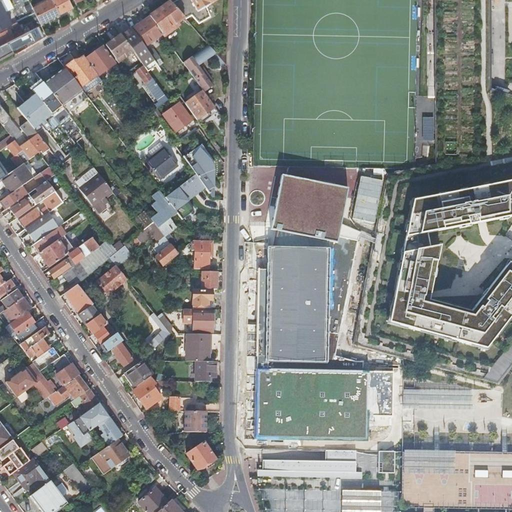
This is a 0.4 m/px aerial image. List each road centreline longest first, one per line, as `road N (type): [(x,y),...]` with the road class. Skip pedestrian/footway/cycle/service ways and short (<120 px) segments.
road 1 (residential): [(235,467),(239,0)]
road 2 (residential): [(197,497),(154,453),(0,235)]
road 3 (residential): [(136,0),(0,76)]
